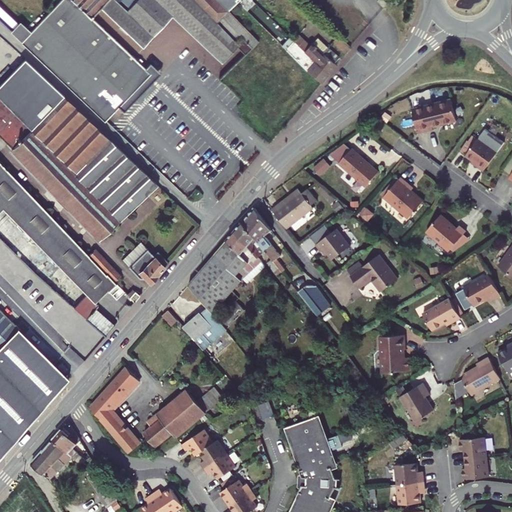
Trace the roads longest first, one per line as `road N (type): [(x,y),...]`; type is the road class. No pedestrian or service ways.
road 1 (secondary): [(71,400),(265,174),(387,77)]
road 2 (residential): [(71,400),(123,460),(178,467),(210,511)]
road 3 (residential): [(398,142),(511,222)]
